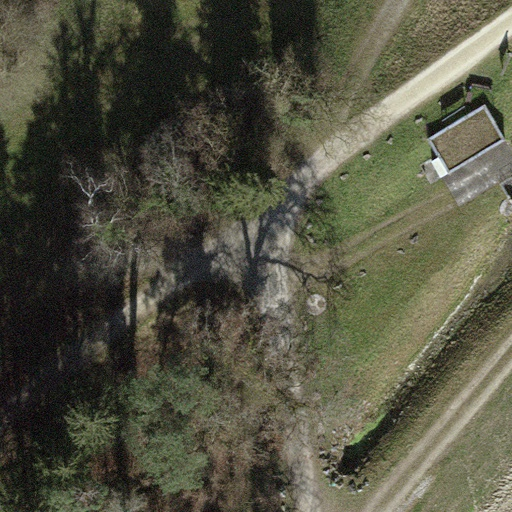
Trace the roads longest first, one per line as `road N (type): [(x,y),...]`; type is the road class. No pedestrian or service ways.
road 1 (track): [(274,200),(0,409)]
road 2 (track): [(274,200),(285,511)]
road 3 (track): [(274,200),(511,21)]
road 4 (track): [(398,0),(274,200)]
road 5 (track): [(371,511),(511,346)]
road 6 (track): [(281,269),(358,238),(432,187)]
